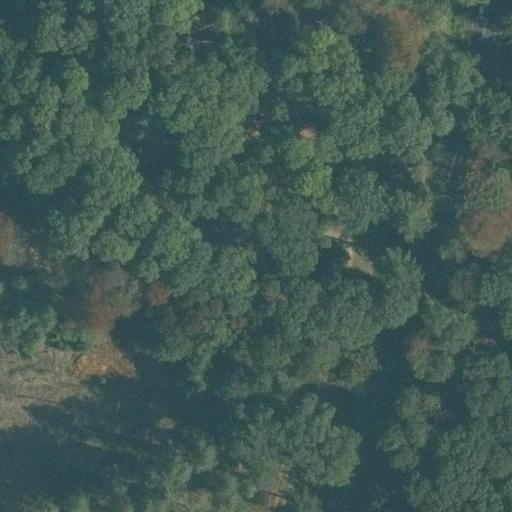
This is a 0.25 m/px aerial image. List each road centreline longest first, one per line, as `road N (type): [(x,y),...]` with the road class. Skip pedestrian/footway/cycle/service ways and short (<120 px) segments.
road 1 (secondary): [(337,511),(443,194),(488,0)]
road 2 (track): [(325,377),(0,246)]
